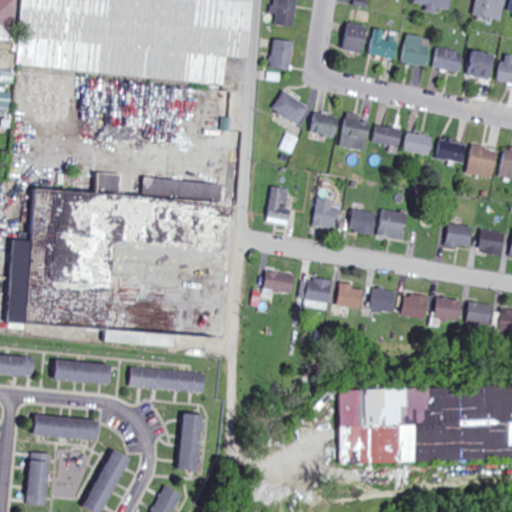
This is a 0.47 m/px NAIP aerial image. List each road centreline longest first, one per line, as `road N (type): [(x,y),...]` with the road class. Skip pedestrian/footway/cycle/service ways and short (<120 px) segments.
road 1 (residential): [(11,394),(0,511),(147,471),(141,430),(116,407),(0,393)]
road 2 (residential): [(511,117),(314,74),(323,0)]
road 3 (residential): [(239,247),(511,287)]
road 4 (residential): [(239,247),(257,0)]
